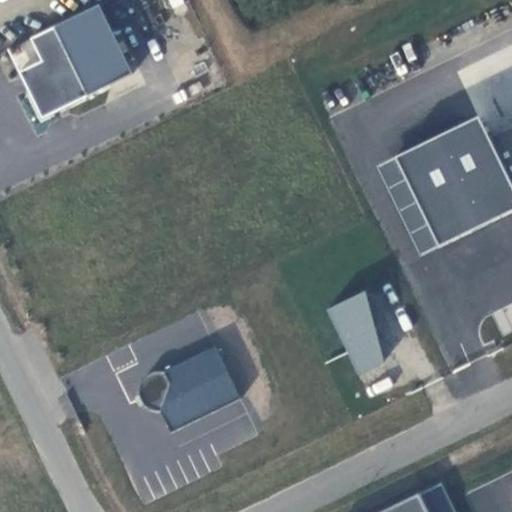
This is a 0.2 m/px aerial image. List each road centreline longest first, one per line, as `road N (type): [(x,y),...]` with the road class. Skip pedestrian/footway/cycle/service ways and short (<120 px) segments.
road 1 (unclassified): [(275,511),(511,398)]
road 2 (unclassified): [(88,511),(0,331)]
